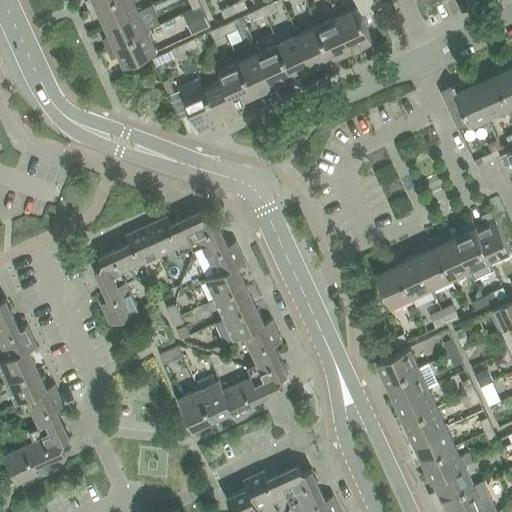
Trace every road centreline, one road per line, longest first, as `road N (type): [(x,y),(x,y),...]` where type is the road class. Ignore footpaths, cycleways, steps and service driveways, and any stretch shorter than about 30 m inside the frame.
road 1 (tertiary): [(257,192),(70,122),(42,87),(2,0)]
road 2 (residential): [(130,498),(23,250)]
road 3 (residential): [(130,498),(161,504),(342,428)]
road 4 (residential): [(257,192),(318,111),(429,59)]
road 5 (tertiary): [(339,375),(257,192)]
road 6 (tertiary): [(411,511),(339,375)]
